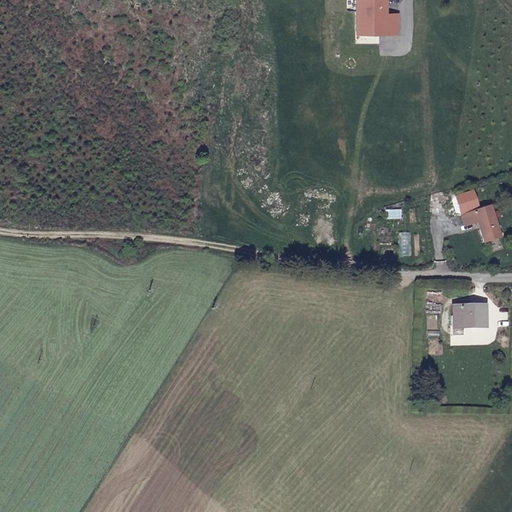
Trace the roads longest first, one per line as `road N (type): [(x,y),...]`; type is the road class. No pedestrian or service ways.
road 1 (track): [(0,234),(175,235),(399,277),(511,279)]
road 2 (track): [(0,0),(226,245)]
